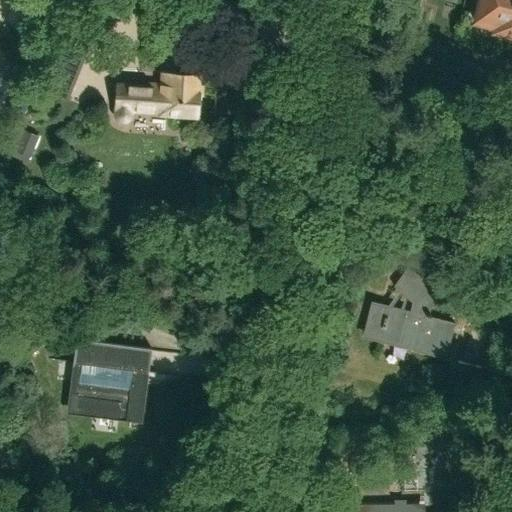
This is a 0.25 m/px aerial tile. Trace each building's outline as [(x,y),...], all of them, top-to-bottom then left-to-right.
[(511,0),(480,0),(475,22),(495,27),(494,31),(511,36),(511,0)] [(54,60),(50,71),(72,78),(75,67),(54,60)] [(14,96),(23,72),(1,64),(0,65),(0,91),(1,92),(0,94),(0,112),(23,121),(30,102),(14,96)] [(203,75),(161,72),(160,85),(117,83),(114,111),(158,113),(158,116),(197,119),(199,95),(202,96),(203,75)] [(63,101),(42,94),(37,105),(59,112),(63,101)] [(27,162),(39,136),(24,129),(12,156),(27,162)] [(0,311),(23,283),(0,264),(0,311)] [(444,358),(445,358),(454,322),(429,316),(431,306),(442,291),(407,267),(394,286),(416,301),(413,312),(371,301),(363,332),(446,353),(444,358)] [(73,362),(67,413),(118,420),(142,423),(148,373),(151,351),(152,350),(152,349),(76,338),(73,362)] [(167,359),(220,365),(222,348),(168,343),(167,359)] [(452,381),(451,385),(467,390),(469,380),(470,375),(455,371),(452,381)] [(458,434),(415,435),(416,458),(442,457),(442,448),(458,447),(458,434)]
